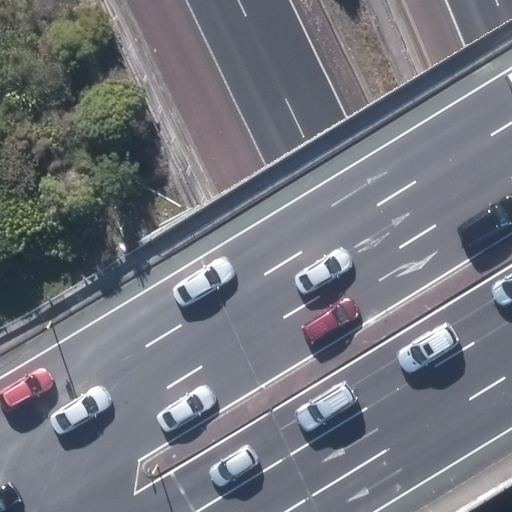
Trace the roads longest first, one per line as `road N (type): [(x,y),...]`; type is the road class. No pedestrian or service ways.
road 1 (motorway): [(480,511),(252,0)]
road 2 (secondary): [(36,387),(511,114)]
road 3 (secondary): [(511,355),(251,511)]
road 4 (motorway): [(9,511),(36,387)]
